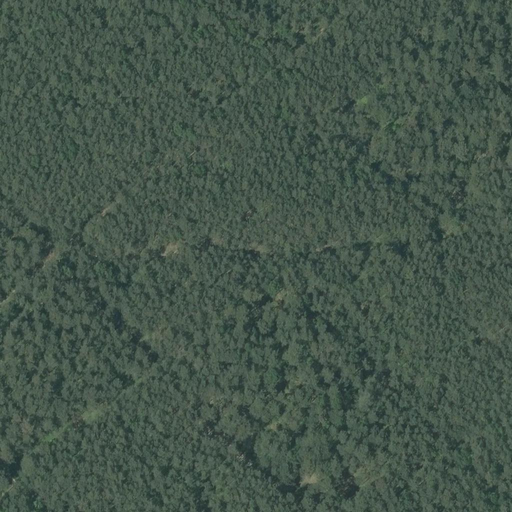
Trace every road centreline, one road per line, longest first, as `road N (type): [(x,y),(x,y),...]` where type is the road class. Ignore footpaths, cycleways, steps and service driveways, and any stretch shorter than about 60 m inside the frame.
road 1 (track): [(511,71),(448,123),(453,202),(421,242),(283,259),(228,251),(135,270),(55,265)]
road 2 (track): [(362,0),(46,273)]
